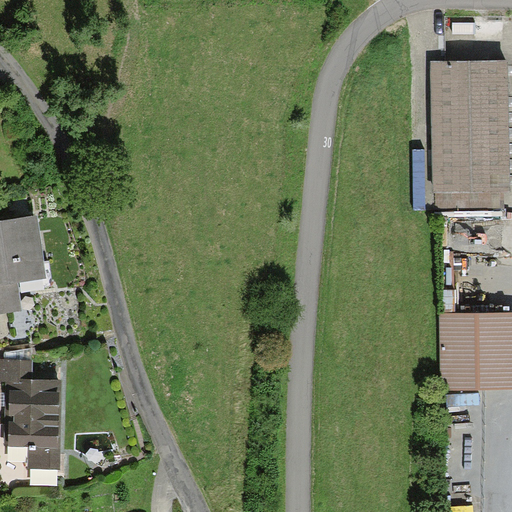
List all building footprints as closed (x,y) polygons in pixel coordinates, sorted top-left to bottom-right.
[(430,207),(510,206),(508,60),(428,61),(430,207)] [(0,310),(22,307),(19,281),(46,278),(37,215),(0,220),(0,310)] [(443,389),(511,386),(511,312),(441,315),(443,389)] [(4,353),(4,360),(32,360),(33,348),(4,353)] [(30,467),(60,467),(61,380),(32,379),(32,360),(4,360),(0,359),(0,380),(8,380),(7,444),(30,444),(30,467)]
